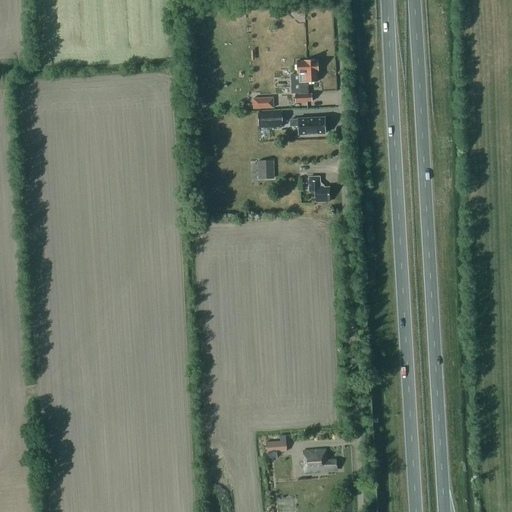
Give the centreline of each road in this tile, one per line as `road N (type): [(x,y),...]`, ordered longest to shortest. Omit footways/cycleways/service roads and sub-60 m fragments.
road 1 (trunk): [(444,511),(413,0)]
road 2 (trunk): [(387,0),(415,511)]
road 3 (track): [(360,511),(336,0)]
